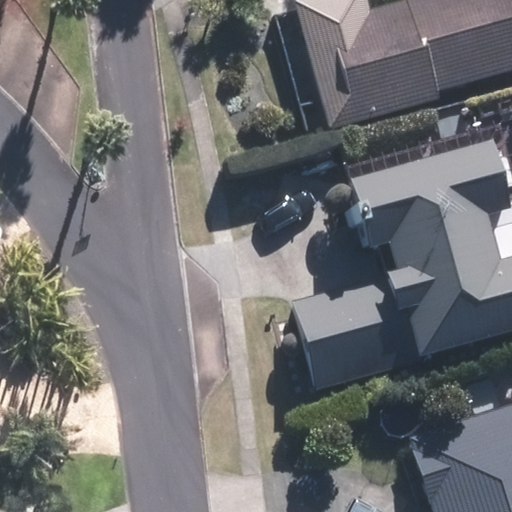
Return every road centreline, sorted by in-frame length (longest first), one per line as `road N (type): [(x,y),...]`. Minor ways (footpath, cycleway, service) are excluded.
road 1 (residential): [(129,1),(139,314)]
road 2 (residential): [(139,314),(0,135)]
road 3 (residential): [(139,314),(171,511)]
